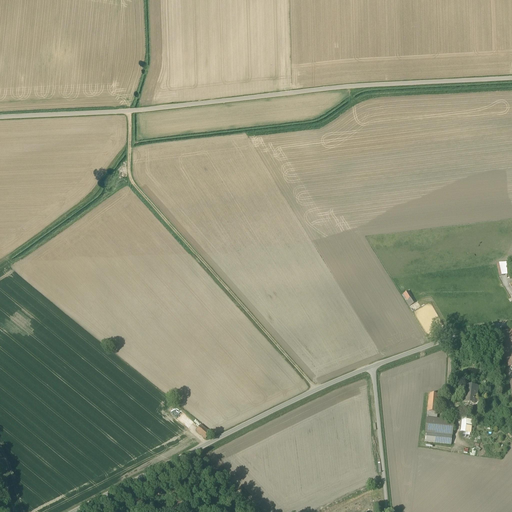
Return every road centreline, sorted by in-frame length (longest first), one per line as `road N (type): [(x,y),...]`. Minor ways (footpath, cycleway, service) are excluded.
road 1 (unclassified): [(0,117),(511,79)]
road 2 (unclassified): [(75,511),(343,377),(511,322)]
road 3 (track): [(315,390),(133,183),(129,111)]
